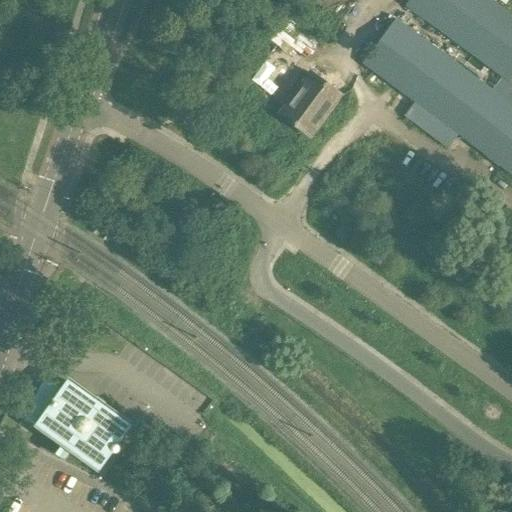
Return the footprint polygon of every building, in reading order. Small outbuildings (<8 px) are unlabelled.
[(408,0),(406,4),(503,75),(510,80),(511,77),(511,17),(488,0),(408,0)] [(306,57),(321,39),(285,11),(270,30),(306,57)] [(395,18),(362,63),(414,102),(415,103),(405,116),(448,148),(458,134),(511,174),(511,104),(492,90),(395,18)] [(278,115),(310,138),(341,96),(309,73),(278,115)] [(60,457),(64,458),(67,456),(71,451),(96,469),(128,424),(68,382),(62,390),(43,381),(26,419),(61,445),(58,450),(58,454),(60,457)]
